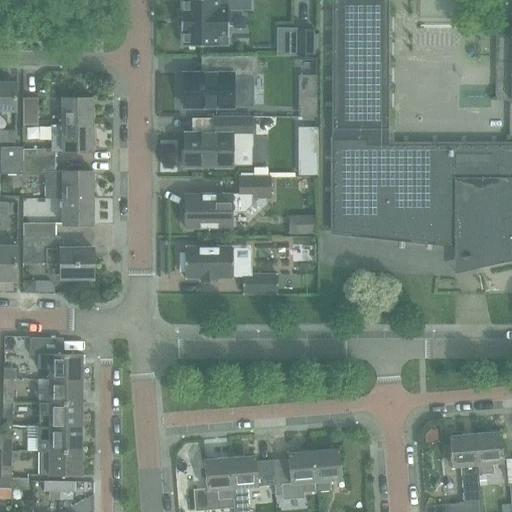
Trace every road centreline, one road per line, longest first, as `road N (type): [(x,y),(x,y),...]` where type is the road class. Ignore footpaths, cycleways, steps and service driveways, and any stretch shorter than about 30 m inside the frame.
road 1 (residential): [(144,339),(143,60)]
road 2 (residential): [(394,342),(144,339)]
road 3 (residential): [(147,423),(390,402)]
road 4 (residential): [(109,325),(105,511)]
road 5 (residential): [(143,60),(0,59)]
road 6 (residential): [(390,402),(511,394)]
